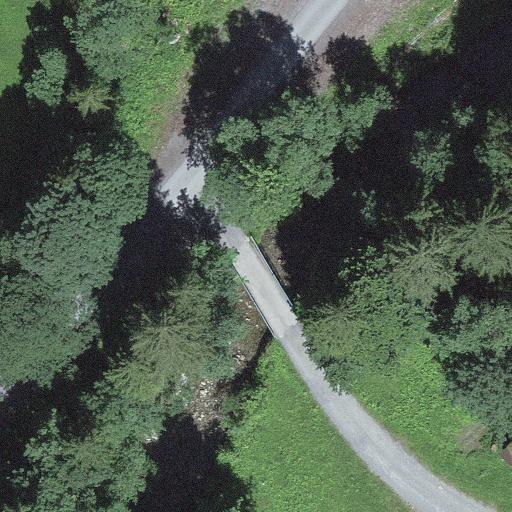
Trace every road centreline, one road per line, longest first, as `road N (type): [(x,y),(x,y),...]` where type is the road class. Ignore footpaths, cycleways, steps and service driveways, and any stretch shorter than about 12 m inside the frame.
road 1 (unclassified): [(323,0),(183,162),(37,380),(0,422)]
road 2 (track): [(475,511),(412,471),(346,407),(296,344),(183,162)]
